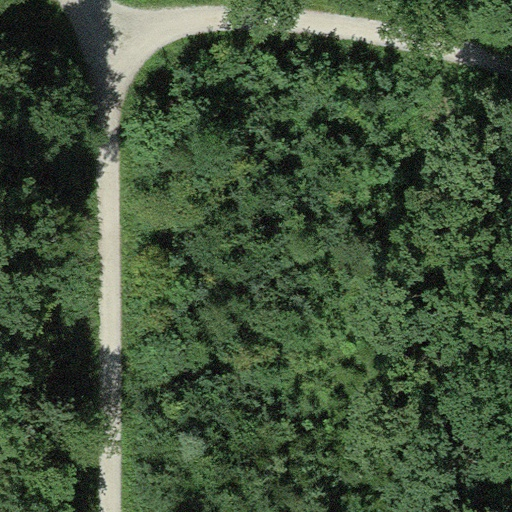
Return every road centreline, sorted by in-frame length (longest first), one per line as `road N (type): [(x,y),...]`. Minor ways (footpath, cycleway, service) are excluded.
road 1 (track): [(87,511),(100,122),(65,0)]
road 2 (track): [(511,88),(127,0)]
